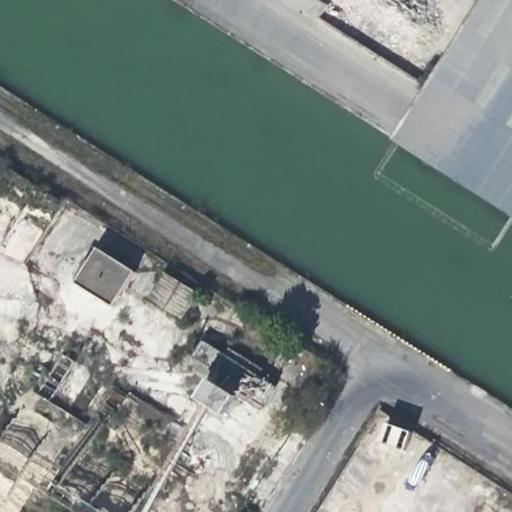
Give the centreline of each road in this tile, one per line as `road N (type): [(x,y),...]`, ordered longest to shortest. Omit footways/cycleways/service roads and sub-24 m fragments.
road 1 (residential): [(375,356),(0,120)]
road 2 (residential): [(277,511),(375,356)]
road 3 (residential): [(511,441),(375,356)]
